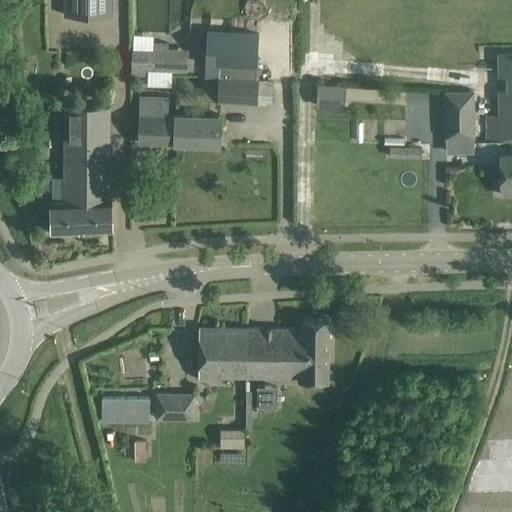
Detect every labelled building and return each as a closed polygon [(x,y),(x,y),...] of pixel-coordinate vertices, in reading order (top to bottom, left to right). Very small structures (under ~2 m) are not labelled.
[(65,0),(66,16),(113,16),(112,0),(65,0)] [(17,19),(7,21),(10,39),(20,37),(17,19)] [(258,37),(207,35),(206,69),(257,71),(258,37)] [(132,49),(131,75),(147,76),(147,71),(172,72),(172,50),(147,49),(132,49)] [(511,54),(498,55),(499,77),(507,77),(507,90),(499,90),(499,114),(499,139),(511,138),(511,54)] [(258,101),(259,79),(219,76),(218,98),(258,101)] [(341,107),(341,84),(314,83),(314,106),(341,107)] [(473,92),(445,92),(446,137),(473,137),(473,92)] [(221,145),(222,125),(222,116),(168,114),(168,97),(140,96),(139,123),(139,143),(221,145)] [(112,230),(111,210),(111,199),(107,199),(111,108),(87,107),(67,107),(65,201),(50,202),(51,232),(112,230)] [(511,154),(499,155),(500,174),(500,194),(511,193),(511,154)] [(199,376),(219,376),(299,377),(299,381),(328,381),(328,339),(329,319),(303,319),(303,329),(199,328),(199,376)] [(257,387),(257,411),(277,411),(277,387),(257,387)] [(156,419),(194,420),(195,395),(156,394),(156,419)] [(99,397),(99,421),(147,422),(148,398),(99,397)] [(219,428),(219,446),(244,445),(244,428),(219,428)] [(146,459),(146,440),(134,440),(134,459),(146,459)]
